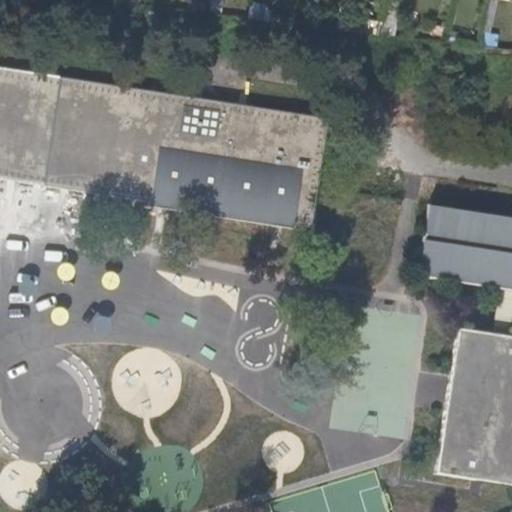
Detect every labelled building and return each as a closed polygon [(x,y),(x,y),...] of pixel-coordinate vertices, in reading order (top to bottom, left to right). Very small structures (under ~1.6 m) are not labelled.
[(384,0),(378,32),(392,33),(399,0),(384,0)] [(0,177),(149,200),(149,206),(292,228),(293,222),(312,224),(328,118),(0,67),(0,177)] [(418,276),(498,288),(511,290),(511,218),(428,205),(418,276)] [(511,290),(498,288),(494,316),(511,320),(511,317),(511,290)] [(511,320),(494,316),(492,334),(509,337),(511,320)] [(511,337),(509,337),(492,334),(455,329),(434,473),(511,484),(511,337)]
